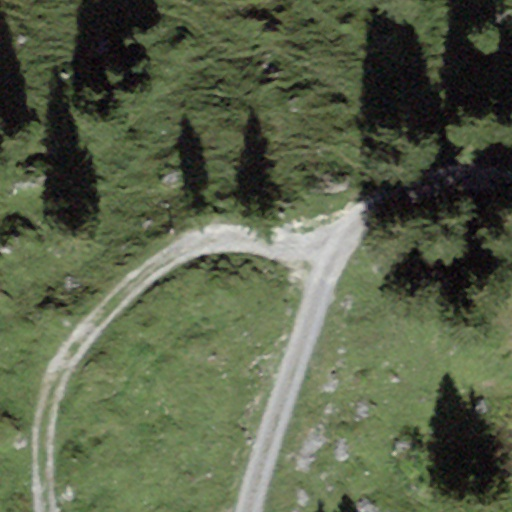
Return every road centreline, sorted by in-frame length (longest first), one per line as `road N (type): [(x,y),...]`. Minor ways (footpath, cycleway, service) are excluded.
road 1 (track): [(511,184),(491,176),(416,189),(365,215),(326,276),(245,511)]
road 2 (track): [(326,276),(267,244),(199,244),(125,280),(58,365),(38,423),(38,511)]
